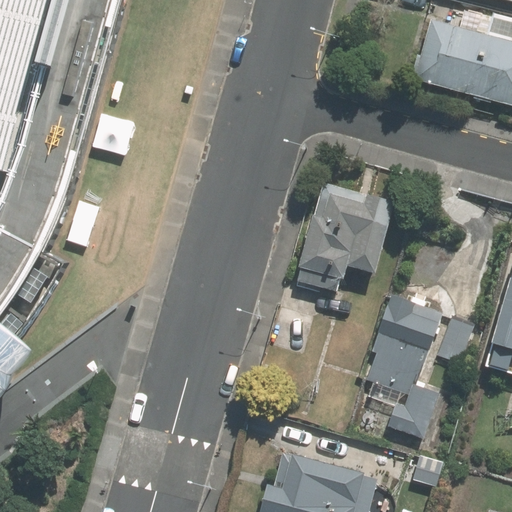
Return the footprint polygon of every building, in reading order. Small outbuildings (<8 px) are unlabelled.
[(0,0),(0,174),(8,176),(57,0),(0,0)] [(487,19),(460,11),(456,24),(429,17),(412,78),(511,105),(511,39),(507,38),(511,20),(488,14),(487,19)] [(85,23),(65,96),(76,99),(96,25),(85,23)] [(348,265),(376,273),(395,203),(324,184),(298,281),(334,290),(338,276),(344,279),(348,265)] [(511,318),(511,259),(496,315),(511,318)] [(48,277),(35,269),(18,296),(32,304),(48,277)] [(399,404),(392,425),(427,437),(444,390),(422,382),(447,311),(398,293),(373,361),(377,362),(371,379),(375,381),(370,394),(399,404)] [(14,314),(4,326),(14,334),(24,322),(14,314)] [(474,325),(452,317),(439,354),(461,362),(474,325)] [(0,405),(5,401),(11,379),(31,356),(12,341),(0,331),(0,405)] [(375,511),(385,478),(373,475),(374,472),(291,449),(273,511),(375,511)] [(473,511),(480,489),(454,482),(446,511),(473,511)]
